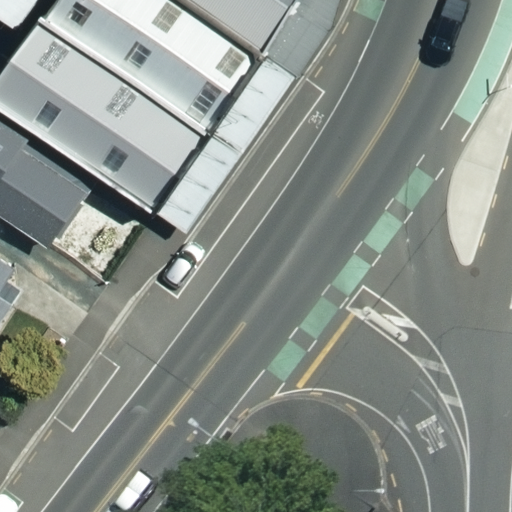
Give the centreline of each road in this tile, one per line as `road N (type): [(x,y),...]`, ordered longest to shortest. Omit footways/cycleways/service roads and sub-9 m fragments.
road 1 (secondary): [(433,0),(401,88),(252,303)]
road 2 (residential): [(252,303),(340,332),(424,391),(460,454),(467,506)]
road 3 (secondary): [(252,303),(101,511)]
road 4 (residential): [(467,506),(511,305)]
